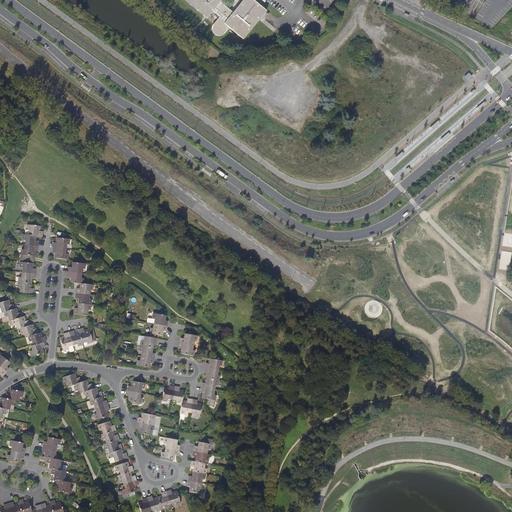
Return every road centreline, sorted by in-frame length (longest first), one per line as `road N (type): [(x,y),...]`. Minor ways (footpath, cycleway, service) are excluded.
road 1 (secondary): [(511,92),(379,205),(322,216),(292,206),(8,0)]
road 2 (secondary): [(0,9),(311,232),(343,236),(383,225),(482,149)]
road 3 (unclassified): [(289,289),(511,431)]
road 4 (unclassified): [(511,464),(457,444),(391,439),(344,459),(316,511)]
road 5 (unclassified): [(422,211),(511,295)]
